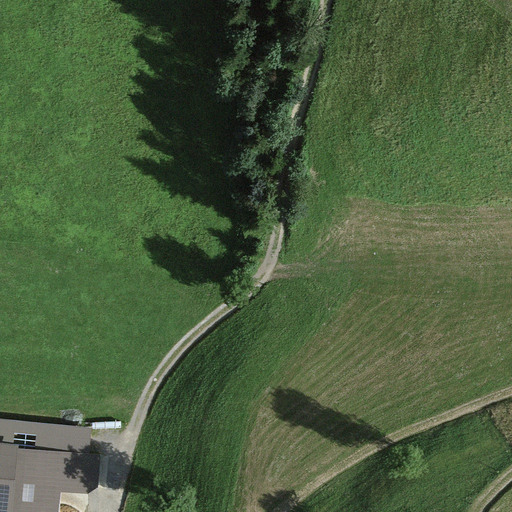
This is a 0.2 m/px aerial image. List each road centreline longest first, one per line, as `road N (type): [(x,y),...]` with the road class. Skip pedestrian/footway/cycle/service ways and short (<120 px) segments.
road 1 (track): [(333,0),(269,262),(153,388),(110,511)]
road 2 (track): [(282,511),(413,429),(511,389)]
